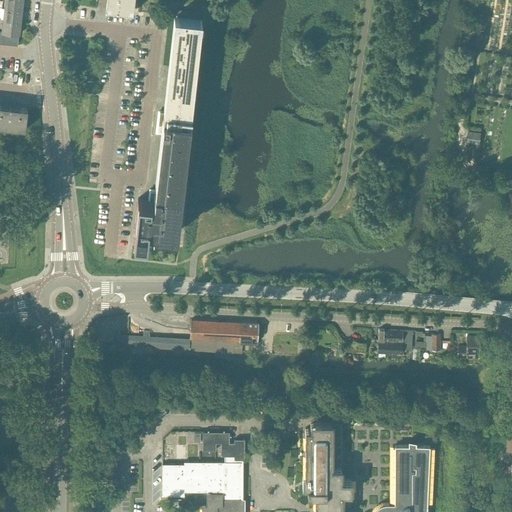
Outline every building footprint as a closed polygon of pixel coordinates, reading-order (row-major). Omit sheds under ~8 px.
[(5,0),(4,7),(22,9),(23,0),(5,0)] [(107,0),(106,8),(109,9),(131,11),(132,0),(107,0)] [(4,7),(3,19),(21,21),(22,9),(4,7)] [(201,26),(199,26),(200,19),(201,12),(178,9),(166,111),(159,110),(156,131),(164,132),(160,170),(158,191),(180,193),(182,193),(201,26)] [(3,19),(1,32),(7,32),(13,33),(19,34),(20,34),(21,21),(3,19)] [(0,104),(0,125),(25,129),(26,108),(0,104)] [(467,141),(478,142),(480,133),(468,132),(467,141)] [(452,152),(449,153),(453,162),(458,160),(461,159),(457,150),(452,152)] [(182,193),(180,193),(158,191),(151,190),(150,200),(138,198),(134,227),(135,227),(133,239),(146,240),(148,229),(153,229),(153,233),(177,235),(177,232),(178,232),(182,193)] [(191,319),(190,338),(117,334),(116,346),(212,351),(213,320),(191,319)] [(212,351),(234,353),(235,321),(213,320),(212,351)] [(257,342),(258,322),(235,321),(234,353),(241,353),(242,341),(257,342)] [(406,330),(378,329),(378,339),(378,351),(386,351),(386,355),(396,355),(396,352),(402,352),(402,348),(409,348),(409,344),(410,343),(411,338),(409,337),(410,331),(406,331),(406,330)] [(421,331),(416,331),(415,348),(425,349),(425,342),(421,342),(421,331)] [(426,347),(431,347),(431,348),(440,349),(440,334),(431,333),(431,341),(426,341),(426,347)] [(477,357),(478,336),(467,335),(466,346),(458,346),(457,355),(477,357)] [(364,352),(365,343),(353,342),(353,343),(346,343),(345,351),(364,352)] [(221,455),(224,456),(224,461),(184,461),(184,464),(162,464),(162,495),(184,495),(184,491),(205,491),(208,491),(222,491),(222,492),(207,492),(207,505),(202,505),(202,511),(341,511),(341,493),(352,493),(352,479),(341,479),(341,422),(310,421),(310,428),(305,428),(305,475),(307,475),(307,493),(315,493),(314,511),(243,511),(244,499),(242,499),(242,461),(242,459),(244,459),(245,439),(234,439),(234,442),(229,442),(229,431),(203,431),(202,449),(216,450),(216,443),(221,443),(221,455)] [(426,511),(430,446),(416,445),(416,442),(408,440),(408,445),(394,445),(394,503),(387,503),(385,503),(383,504),(381,504),(379,505),(378,506),(377,507),(376,508),(375,509),(374,511),(373,511),(426,511)]
